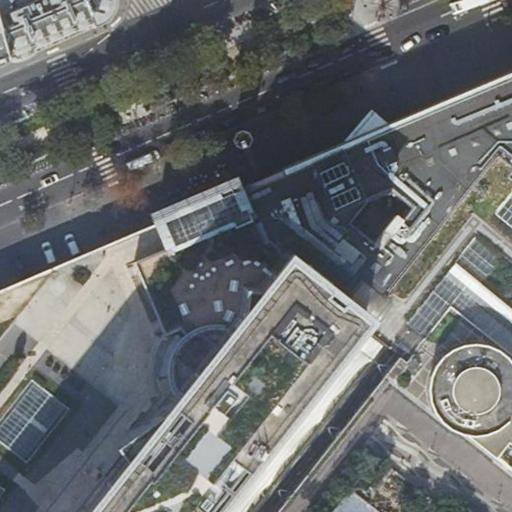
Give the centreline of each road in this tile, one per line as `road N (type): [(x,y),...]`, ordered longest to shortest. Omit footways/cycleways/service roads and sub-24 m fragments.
road 1 (secondary): [(0,203),(412,25)]
road 2 (residential): [(14,511),(107,387),(23,325),(0,355)]
road 3 (secondary): [(174,30),(0,104)]
